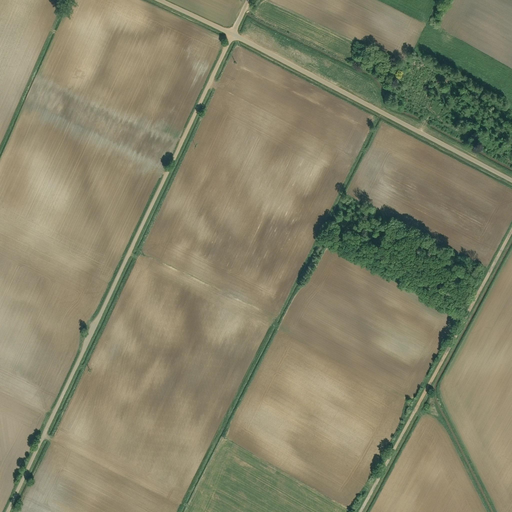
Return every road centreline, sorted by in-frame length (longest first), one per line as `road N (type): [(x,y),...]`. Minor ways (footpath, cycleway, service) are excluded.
road 1 (residential): [(9,511),(231,33)]
road 2 (unclassified): [(511,226),(360,511)]
road 3 (residential): [(511,178),(231,33)]
